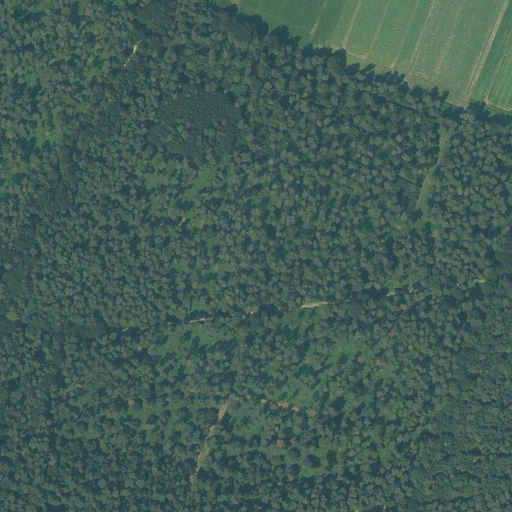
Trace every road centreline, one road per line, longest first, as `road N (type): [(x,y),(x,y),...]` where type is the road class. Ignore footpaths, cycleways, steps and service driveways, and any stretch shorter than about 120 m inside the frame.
road 1 (unknown): [(511,274),(67,334),(5,310)]
road 2 (track): [(0,274),(166,0)]
road 3 (unknown): [(0,254),(152,0)]
road 4 (track): [(409,503),(511,250)]
road 5 (track): [(67,334),(0,511)]
road 6 (track): [(359,511),(511,490)]
